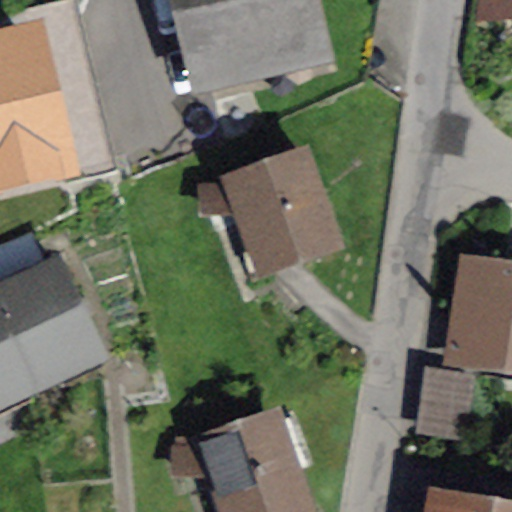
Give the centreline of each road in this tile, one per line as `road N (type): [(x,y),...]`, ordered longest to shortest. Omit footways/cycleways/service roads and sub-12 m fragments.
road 1 (residential): [(423,148),(366,511)]
road 2 (residential): [(436,0),(423,148)]
